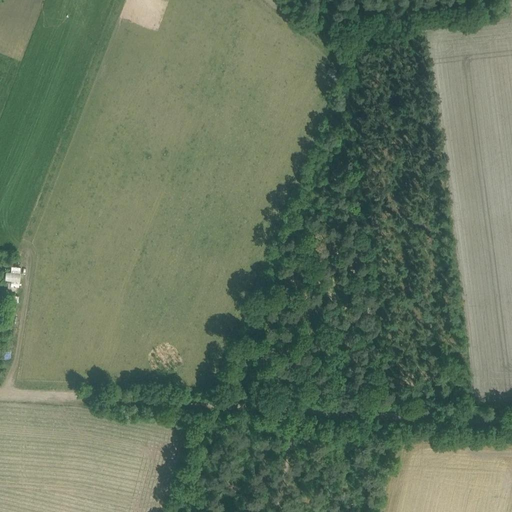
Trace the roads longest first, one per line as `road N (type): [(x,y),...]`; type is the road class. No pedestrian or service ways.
road 1 (track): [(297,410),(0,391)]
road 2 (track): [(511,417),(315,410)]
